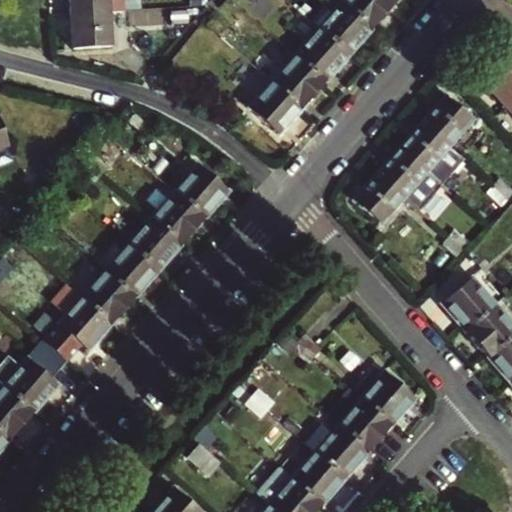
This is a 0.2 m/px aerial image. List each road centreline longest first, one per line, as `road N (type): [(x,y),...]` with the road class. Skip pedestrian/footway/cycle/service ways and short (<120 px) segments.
road 1 (residential): [(289,198),(15,511)]
road 2 (residential): [(0,60),(149,98),(220,140),(289,198)]
road 3 (residential): [(289,198),(468,402)]
road 4 (residential): [(468,0),(289,198)]
road 5 (residential): [(468,402),(367,511)]
